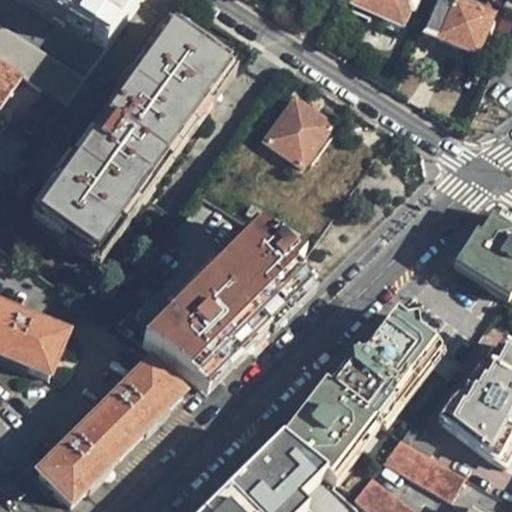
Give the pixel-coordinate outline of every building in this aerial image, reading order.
[(28,0),(105,52),(140,3),(142,0),(28,0)] [(351,0),(351,3),(353,4),(349,12),(370,21),(367,28),(375,32),(378,25),(394,33),(396,30),(400,30),(410,10),(412,12),(416,3),(413,2),(413,0),(351,0)] [(494,28),(488,22),(472,14),(474,7),(457,0),(439,0),(424,35),(430,38),(423,51),(431,55),(438,41),(473,57),(480,43),(488,41),(494,28)] [(511,18),(511,19),(511,0),(500,0),(498,2),(511,10),(511,18)] [(0,64),(22,80),(64,111),(82,86),(0,27),(0,64)] [(96,268),(234,73),(226,67),(223,71),(168,34),(33,224),(96,268)] [(0,111),(22,80),(0,64),(0,111)] [(319,160),(336,134),(315,119),(295,105),(267,147),(303,172),(314,156),(319,160)] [(506,307),(511,299),(511,229),(499,220),(496,220),(495,226),(490,224),(478,242),(474,241),(454,272),(506,307)] [(284,323),(314,292),(296,280),(305,266),(258,235),(143,353),(191,395),(200,403),(229,376),(284,323)] [(70,344),(0,312),(0,365),(50,388),(70,344)] [(297,426),(283,444),(327,480),(373,423),(377,427),(436,353),(395,320),(362,362),(356,358),(344,374),(331,392),(327,388),(326,388),(297,426)] [(511,457),(511,355),(504,350),(494,364),(492,362),(477,386),(475,385),(462,403),(461,402),(452,414),(451,413),(442,426),(485,462),(504,472),(511,457)] [(444,358),(436,353),(377,427),(380,430),(384,432),(444,358)] [(75,511),(76,511),(185,402),(150,369),(41,481),(75,511)] [(373,423),(327,480),(334,487),(380,430),(377,427),(373,423)] [(327,480),(283,444),(261,467),(289,495),(296,489),(309,503),(329,483),(327,480)] [(453,503),(464,481),(399,444),(383,466),(453,503)] [(306,511),(303,509),(309,503),(296,489),(289,495),(261,467),(255,461),(216,500),(204,511),(306,511)] [(354,503),(364,511),(414,511),(372,479),(354,503)]
